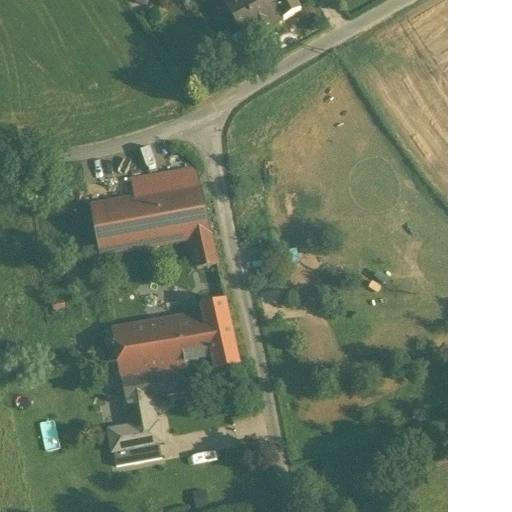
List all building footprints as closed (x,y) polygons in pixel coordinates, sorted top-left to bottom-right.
[(222,0),(221,1),(246,43),(272,28),(255,0),(222,0)] [(294,0),(255,0),(272,28),(301,12),(294,0)] [(197,173),(134,184),(133,178),(87,187),(92,210),(92,211),(92,210),(201,190),(197,173)] [(201,190),(92,210),(92,211),(100,256),(191,240),(198,270),(218,266),(201,190)] [(349,271),(372,273),(373,253),(361,252),(360,262),(349,261),(349,271)] [(226,302),(202,308),(203,316),(214,364),(216,372),(240,367),(226,302)] [(203,316),(142,327),(142,326),(113,331),(122,380),(183,369),(214,364),(203,316)] [(183,369),(122,380),(126,405),(151,400),(188,394),(183,369)] [(126,405),(131,429),(110,433),(114,453),(159,444),(162,444),(158,426),(156,426),(151,400),(126,405)] [(53,418),(38,422),(46,452),(61,448),(53,418)] [(159,444),(114,453),(117,469),(162,461),(159,444)]
